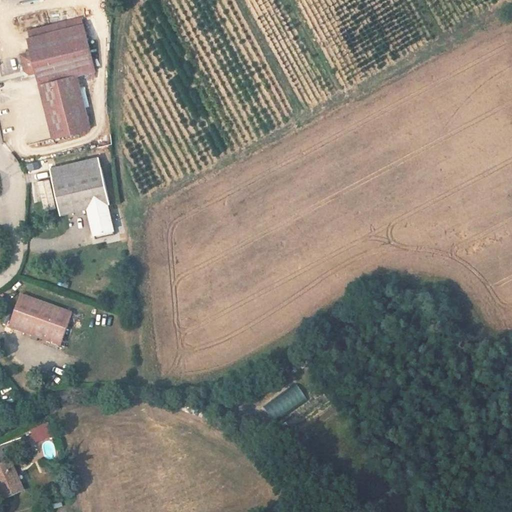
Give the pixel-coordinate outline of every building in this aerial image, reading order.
[(91,31),(89,22),(33,34),(35,43),(91,31)] [(80,66),(99,62),(91,31),(35,43),(35,45),(26,48),(30,68),(40,66),(56,133),(94,124),(80,66)] [(87,205),(93,236),(99,235),(99,231),(112,228),(107,202),(110,201),(102,164),(100,155),(51,164),(53,174),(60,211),(87,205)] [(74,306),(24,291),(14,327),(18,328),(64,343),(71,318),(74,306)] [(297,384),(264,407),(274,421),(307,399),(297,384)] [(23,434),(26,443),(37,439),(37,438),(52,432),(48,424),(23,434)] [(6,453),(0,456),(0,486),(2,491),(20,483),(6,453)]
